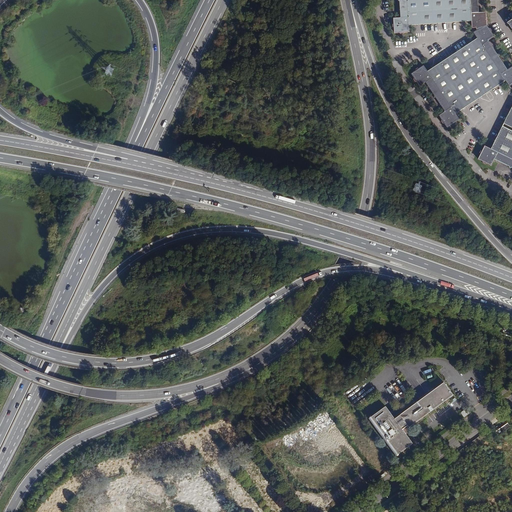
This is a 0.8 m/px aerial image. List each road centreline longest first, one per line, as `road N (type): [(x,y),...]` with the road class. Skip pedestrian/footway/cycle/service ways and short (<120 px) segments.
road 1 (trunk): [(0,157),(240,208),(511,296)]
road 2 (motorway): [(0,329),(64,357),(148,360),(207,341),(323,272),(402,271)]
road 3 (motorway): [(42,375),(105,282),(176,236),(258,230),(402,271)]
road 4 (motorway): [(234,371),(310,314),(355,236),(370,137),(345,0)]
road 5 (motorway): [(42,375),(222,0)]
road 6 (trunk): [(511,279),(372,227),(148,168)]
road 7 (motorway): [(138,144),(0,435)]
road 8 (motorway): [(511,257),(425,159),(388,103),(348,0)]
road 9 (motorway): [(9,511),(37,469),(72,441),(234,371)]
road 10 (motorway): [(0,358),(47,382),(103,394),(179,390),(234,371)]
road 11 (residential): [(511,400),(358,511)]
road 12 (motorway): [(209,0),(138,144)]
road 13 (motorway): [(148,168),(35,132),(0,110)]
road 14 (trunk): [(148,168),(0,140)]
road 15 (motorway): [(138,0),(155,54),(138,144)]
